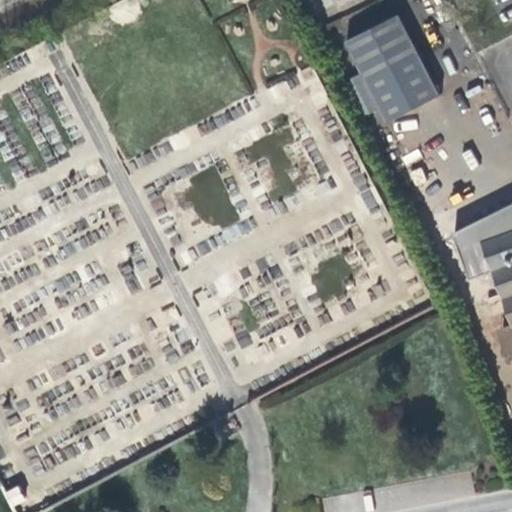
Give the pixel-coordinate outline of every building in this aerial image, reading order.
[(402,15),(349,42),(391,123),(444,96),(425,60),(402,15)] [(462,276),(483,266),(507,314),(511,324),(511,204),(443,238),(462,276)] [(493,321),(507,314),(500,300),(486,306),(493,321)] [(219,419),(233,444),(241,440),(227,414),(219,419)] [(6,492),(13,505),(28,497),(21,484),(6,492)]
